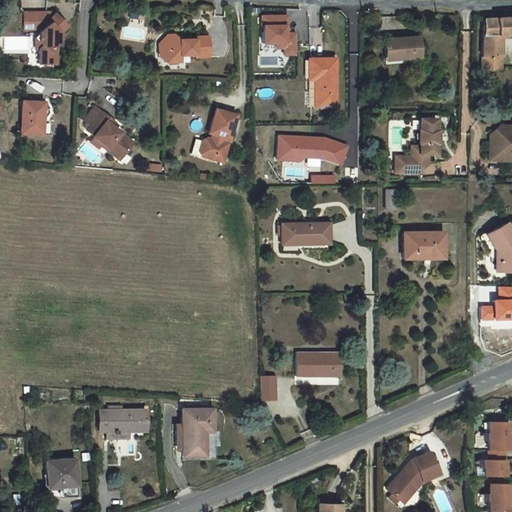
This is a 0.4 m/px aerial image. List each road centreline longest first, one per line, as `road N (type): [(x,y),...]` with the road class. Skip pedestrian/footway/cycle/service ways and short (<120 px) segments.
road 1 (tertiary): [(511,369),(172,511)]
road 2 (residential): [(279,0),(511,10)]
